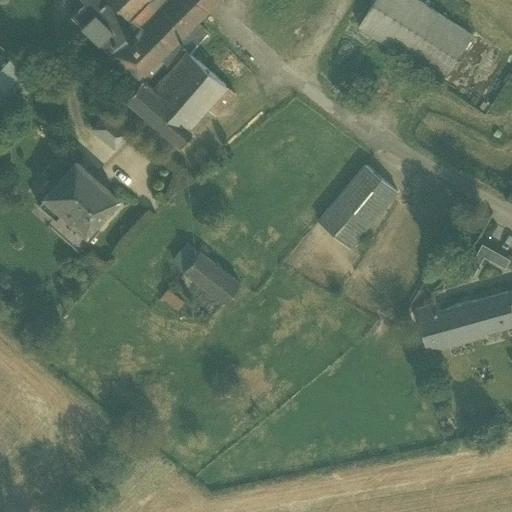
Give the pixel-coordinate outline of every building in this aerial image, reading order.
[(194,21),(201,28),(213,16),(206,9),(196,0),(82,0),(84,2),(70,15),(137,82),(140,79),(138,78),(194,21)] [(196,0),(206,9),(215,0),(196,0)] [(443,81),(472,35),(417,0),(375,0),(358,27),(443,81)] [(224,86),(228,89),(247,69),(201,28),(194,21),(138,78),(140,79),(144,83),(156,70),(164,76),(185,53),(224,86)] [(439,86),(486,116),(511,74),(511,56),(474,33),(472,35),(443,81),(439,86)] [(164,76),(152,90),(168,105),(165,110),(186,128),(205,107),(224,86),(185,53),(164,76)] [(0,97),(4,100),(24,72),(7,59),(0,68),(0,97)] [(144,83),(140,79),(137,82),(123,98),(178,146),(190,132),(186,128),(165,110),(168,105),(152,90),(144,83)] [(214,117),(234,95),(228,89),(224,86),(205,107),(214,117)] [(122,130),(103,114),(91,128),(114,147),(123,138),(122,130)] [(84,234),(116,198),(74,161),(42,196),(43,197),(37,205),(54,220),(61,213),(84,234)] [(319,224),(349,248),(393,192),(363,169),(319,224)] [(479,277),(488,259),(504,268),(510,257),(480,240),(464,269),(479,277)] [(184,268),(197,253),(186,244),(173,260),(184,268)] [(182,270),(223,303),(239,284),(199,251),(197,253),(184,268),(182,270)] [(161,297),(176,310),(182,302),(166,290),(161,297)] [(511,290),(439,309),(438,303),(419,308),(429,347),(486,332),(490,348),(511,342),(511,290)]
